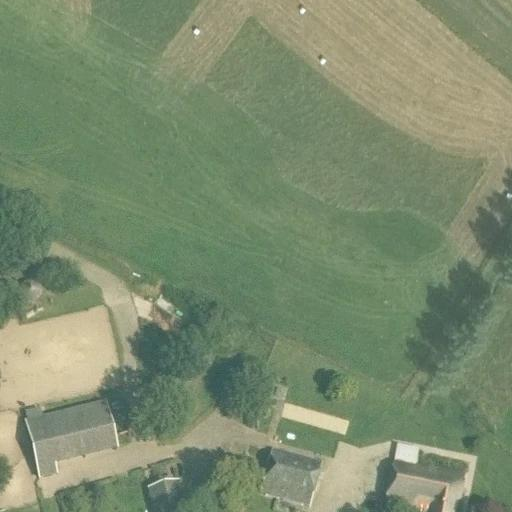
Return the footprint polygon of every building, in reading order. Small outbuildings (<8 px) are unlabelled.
[(55,237),(49,247),(70,259),(76,249),(55,237)] [(27,259),(13,263),(16,274),(30,271),(27,259)] [(40,287),(24,292),(29,304),(44,299),(40,287)] [(117,447),(107,404),(27,422),(40,477),(57,473),(55,462),(117,447)] [(385,511),(457,511),(464,475),(437,471),(437,468),(416,464),(419,451),(398,446),(385,511)] [(259,494),(309,509),(321,464),(272,450),(259,494)] [(150,490),(155,511),(184,511),(177,483),(150,490)]
